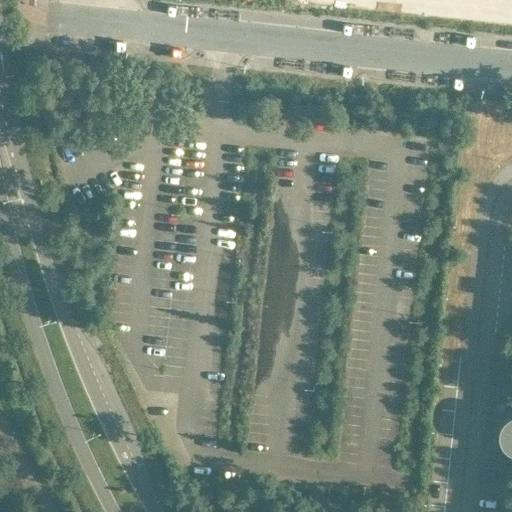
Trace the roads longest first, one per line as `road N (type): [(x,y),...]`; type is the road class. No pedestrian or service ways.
road 1 (secondary): [(156,511),(106,416),(46,258),(19,157),(0,11)]
road 2 (unclassified): [(511,69),(29,17)]
road 3 (secondary): [(0,196),(53,381),(112,511)]
